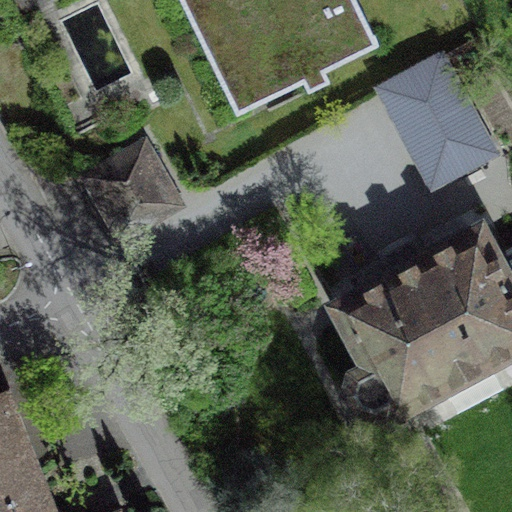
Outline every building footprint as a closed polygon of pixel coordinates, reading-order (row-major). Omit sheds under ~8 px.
[(178,0),(239,121),(307,87),(312,98),(332,89),(326,77),(379,51),(355,4),(363,0),(178,0)] [(437,194),(506,158),(444,44),(376,81),(437,194)] [(146,151),(84,184),(119,247),(180,214),(146,151)] [(511,280),(484,229),(329,312),(393,431),(511,366),(511,280)] [(0,511),(56,511),(12,397),(0,401),(0,511)]
